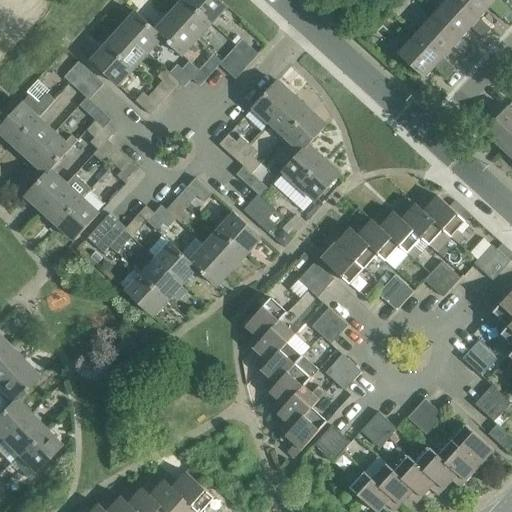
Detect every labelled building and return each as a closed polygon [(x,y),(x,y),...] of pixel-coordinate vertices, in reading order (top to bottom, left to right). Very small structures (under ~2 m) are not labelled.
[(186,0),(171,17),(198,40),(212,24),(186,0)] [(218,0),(186,0),(212,24),(227,7),(218,0)] [(458,0),(449,0),(435,16),(462,40),(472,29),(483,39),(491,30),(480,20),(458,0)] [(458,0),(480,20),(490,10),(501,20),(509,11),(497,0),(458,0)] [(137,14),(123,30),(149,55),(163,39),(157,32),(137,14)] [(435,16),(417,35),(443,60),(453,49),(464,59),(473,50),(462,40),(435,16)] [(171,17),(157,32),(163,39),(183,57),(198,40),(171,17)] [(123,30),(108,46),(134,70),(149,55),(123,30)] [(443,60),(417,35),(398,55),(424,79),(435,69),(446,80),(454,71),(443,60)] [(229,74),(243,58),(252,48),(244,41),(236,51),(223,64),(221,66),(229,74)] [(134,70),(108,46),(93,62),(119,87),(134,70)] [(229,74),(237,81),(251,65),(259,55),(252,48),(243,58),(229,74)] [(207,66),(200,73),(194,80),(202,87),(221,66),(223,64),(215,56),(207,66)] [(105,86),(90,72),(80,63),(72,71),(82,80),(98,94),(105,86)] [(181,84),(186,88),(193,80),(194,80),(200,73),(190,64),(184,72),(177,66),(170,74),(181,84)] [(181,84),(170,74),(165,69),(158,78),(164,83),(174,92),(181,84)] [(81,107),(91,116),(98,107),(91,100),(98,94),(82,80),(72,71),(66,79),(75,88),(87,100),(81,107)] [(156,91),(166,100),(174,92),(164,83),(156,91)] [(255,109),(271,124),(295,98),(279,83),(255,109)] [(166,100),(156,91),(149,99),(143,93),(135,102),(151,117),(159,108),(166,100)] [(22,105),(0,129),(0,133),(14,147),(39,120),(55,102),(47,95),(39,104),(31,96),(22,105)] [(271,124),(287,139),(311,112),(295,98),(271,124)] [(91,116),(97,122),(104,129),(113,120),(98,107),(91,116)] [(485,135),(504,152),(511,142),(511,112),(508,109),(485,135)] [(287,139),(303,153),(310,147),(328,127),(311,112),(287,139)] [(14,147),(30,162),(55,135),(39,120),(14,147)] [(108,141),(113,136),(104,129),(97,122),(89,132),(96,138),(91,144),(98,150),(99,151),(108,141)] [(46,176),(45,176),(51,172),(71,150),(55,135),(30,162),(46,176)] [(229,153),(238,161),(251,147),(242,138),(237,143),(230,137),(221,146),(229,153)] [(115,148),(108,141),(99,151),(98,150),(94,155),(102,163),(106,157),(114,165),(123,155),(115,148)] [(251,147),(238,161),(245,168),(253,176),(262,167),(254,159),(253,158),(258,153),(251,147)] [(252,204),(276,227),(284,219),(273,208),(296,183),(301,188),(326,161),(310,147),(303,153),(269,190),(269,191),(261,199),(259,196),(252,204)] [(123,155),(114,165),(123,172),(118,177),(126,185),(140,170),(131,163),(123,155)] [(342,176),(326,161),(301,188),(317,203),(342,176)] [(239,176),(252,189),(259,181),(253,176),(245,168),(239,176)] [(27,197),(43,212),(67,186),(51,172),(45,176),(27,197)] [(182,196),(191,205),(199,197),(203,202),(211,193),(197,180),(182,196)] [(252,189),(259,196),(261,199),(269,191),(269,190),(259,181),(252,189)] [(43,212),(59,227),(83,200),(67,186),(43,212)] [(83,200),(59,227),(75,242),(99,215),(97,214),(105,205),(91,192),(83,201),(83,200)] [(182,196),(174,204),(168,212),(167,211),(167,212),(176,220),(177,220),(181,225),(188,217),(184,213),(191,205),(182,196)] [(421,199),(415,205),(444,231),(444,232),(452,239),(459,246),(465,239),(458,232),(467,223),(438,197),(429,207),(421,199)] [(260,226),(269,235),(276,227),(252,204),(245,212),(260,226)] [(400,208),(394,214),(423,240),(434,250),(434,249),(442,256),(448,250),(445,247),(452,239),(444,232),(444,231),(415,205),(407,214),(400,208)] [(156,215),(148,223),(158,232),(165,224),(170,228),(176,220),(167,212),(167,211),(164,207),(156,215)] [(147,208),(133,223),(127,230),(125,232),(133,239),(141,230),(148,223),(156,215),(147,208)] [(377,216),(372,222),(400,247),(416,262),(423,255),(415,248),(423,240),(394,214),(385,224),(377,216)] [(236,215),(221,232),(248,255),(263,239),(236,215)] [(97,247),(119,223),(111,216),(98,230),(98,229),(89,239),(97,247)] [(355,224),(350,230),(378,256),(386,263),(400,247),(372,222),(363,232),(355,224)] [(125,232),(127,230),(119,223),(97,247),(105,254),(125,232)] [(334,232),(329,238),(364,271),(378,256),(350,230),(342,239),(334,232)] [(285,248),(293,239),(284,231),(276,240),(285,248)] [(221,232),(207,248),(233,271),(248,255),(221,232)] [(148,253),(157,261),(184,285),(198,269),(199,269),(192,263),(163,237),(148,253)] [(364,271),(329,238),(324,244),(331,250),(322,260),(350,286),(364,271)] [(475,266),(484,274),(502,255),(492,247),(475,266)] [(207,248),(192,263),(199,269),(198,269),(218,288),(233,271),(207,248)] [(502,255),(484,274),(494,283),(511,264),(502,255)] [(157,261),(142,277),(169,301),(184,285),(157,261)] [(315,263),(307,272),(326,290),(334,281),(315,263)] [(426,281),(435,290),(451,271),(442,263),(426,281)] [(364,291),(378,276),(369,268),(355,282),(364,291)] [(451,271),(435,290),(444,298),(461,280),(451,271)] [(326,290),(307,272),(298,282),(317,300),(326,290)] [(169,301),(142,277),(127,293),(154,317),(169,301)] [(379,295),(388,303),(404,284),(396,277),(379,295)] [(404,284),(388,303),(397,312),(414,294),(404,284)] [(511,294),(493,315),(508,329),(511,324),(511,294)] [(249,345),(254,350),(280,322),(287,315),(272,301),(270,302),(265,297),(250,312),(256,318),(246,328),(256,337),(249,345)] [(329,310),(320,320),(340,337),(348,328),(329,310)] [(340,337),(320,320),(312,328),(332,346),(340,337)] [(257,368),(262,372),(288,344),(295,337),(280,322),(254,350),(264,360),(257,368)] [(501,336),(511,346),(511,324),(508,329),(501,336)] [(0,354),(8,347),(0,338),(0,354)] [(479,342),(470,352),(490,369),(498,359),(479,342)] [(266,389),(271,393),(303,358),(288,344),(262,372),(272,382),(266,389)] [(0,354),(0,384),(23,363),(8,347),(0,354)] [(490,369),(470,352),(463,360),(482,377),(490,369)] [(342,357),(334,365),(353,382),(360,374),(342,357)] [(274,410),(279,415),(305,387),(306,387),(312,380),(319,372),(304,358),(303,358),(271,393),(281,403),(274,410)] [(23,363),(0,384),(0,391),(11,403),(12,403),(15,400),(16,400),(39,379),(23,363)] [(353,382),(334,365),(326,375),(344,391),(353,382)] [(281,432),(286,437),(312,409),(327,393),(320,387),(313,394),(306,387),(305,387),(279,415),(288,424),(281,432)] [(492,387),(483,397),(502,414),(511,404),(492,387)] [(502,414),(483,397),(475,405),(494,423),(502,414)] [(11,403),(0,413),(0,436),(4,441),(30,416),(16,400),(15,400),(12,403),(11,403)] [(408,420),(416,428),(435,409),(425,401),(408,420)] [(312,409),(286,437),(296,446),(289,454),(295,459),(328,424),(312,409)] [(435,409),(416,428),(426,437),(444,418),(435,409)] [(361,433),(371,442),(388,423),(378,414),(361,433)] [(4,441),(19,456),(45,431),(30,416),(4,441)] [(388,423),(371,442),(380,450),(397,431),(388,423)] [(467,426),(452,443),(488,475),(493,470),(484,462),(494,452),(467,426)] [(488,435),(508,453),(511,448),(511,439),(497,426),(488,435)] [(315,446),(324,455),(342,436),(332,427),(315,446)] [(45,431),(19,456),(35,472),(61,447),(45,431)] [(342,436),(324,455),(334,464),(351,445),(342,436)] [(452,443),(438,457),(466,483),(475,473),(483,481),(488,475),(452,443)] [(400,458),(390,468),(423,498),(432,489),(439,496),(444,491),(417,465),(399,449),(395,453),(400,458)] [(430,450),(417,465),(444,491),(453,481),(461,489),(466,483),(438,457),(430,450)] [(379,457),(365,473),(401,507),(409,497),(417,505),(423,498),(390,468),(379,457)] [(169,476),(164,482),(197,511),(202,511),(215,499),(187,473),(177,483),(169,476)] [(395,511),(401,507),(365,473),(350,489),(375,511),(381,511),(388,505),(394,511),(395,511)] [(147,484),(142,489),(167,511),(197,511),(164,482),(155,491),(147,484)] [(126,493),(120,498),(135,511),(167,511),(142,489),(133,499),(126,493)] [(104,500),(99,506),(105,511),(135,511),(120,498),(112,507),(104,500)]
